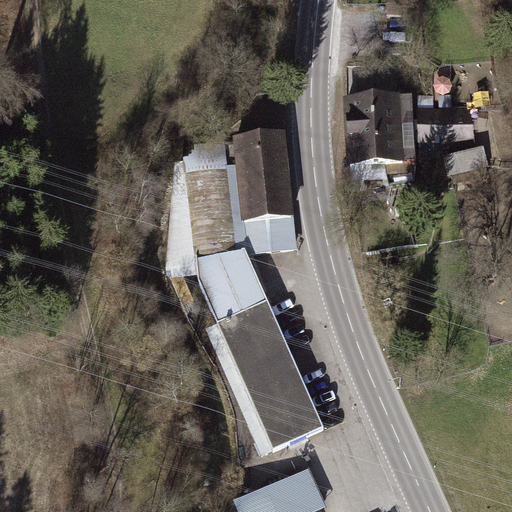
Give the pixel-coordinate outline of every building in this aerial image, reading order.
[(344,109),(346,141),(406,138),(404,106),(344,109)] [(472,111),(415,115),(417,156),(474,152),(472,111)] [(184,165),(175,166),(166,272),(167,281),(198,278),(198,283),(218,327),(206,332),(262,459),(324,431),(247,258),(298,252),(286,134),(233,140),(236,168),(227,169),(225,146),(195,149),(195,155),(192,155),(193,159),(189,159),(189,161),(183,162),(184,165)] [(407,170),(406,138),(346,141),(348,174),(407,170)] [(315,511),(324,508),(308,474),(235,506),(237,511),(315,511)]
